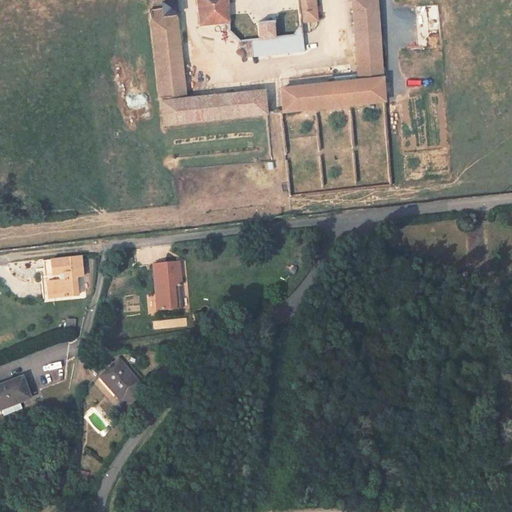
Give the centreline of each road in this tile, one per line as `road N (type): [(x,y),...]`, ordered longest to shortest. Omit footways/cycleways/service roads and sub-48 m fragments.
road 1 (unclassified): [(355,218),(311,283),(272,317),(215,341),(188,365),(109,472),(97,511)]
road 2 (unclassified): [(355,218),(108,246),(81,363)]
road 3 (unclassified): [(511,200),(355,218)]
